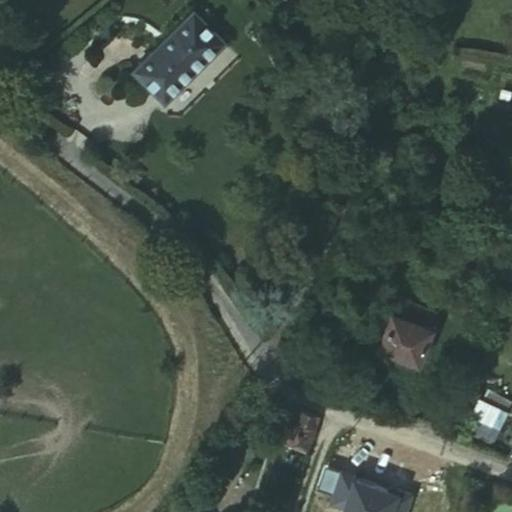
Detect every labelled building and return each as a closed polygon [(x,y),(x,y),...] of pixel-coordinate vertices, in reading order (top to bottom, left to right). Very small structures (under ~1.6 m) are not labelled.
[(195,8),(133,68),(164,99),(225,40),(195,8)] [(422,367),(440,316),(397,300),(378,352),(422,367)] [(501,431),(511,406),(511,400),(484,389),(471,418),(501,431)] [(309,458),(320,427),(322,421),(300,414),(289,450),(309,458)] [(490,452),(497,433),(475,424),(466,442),(490,452)]
